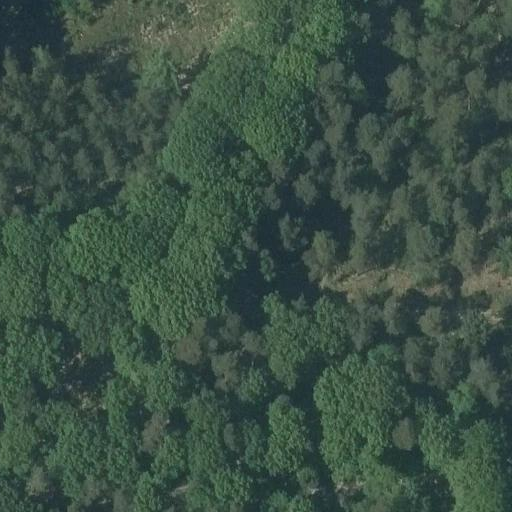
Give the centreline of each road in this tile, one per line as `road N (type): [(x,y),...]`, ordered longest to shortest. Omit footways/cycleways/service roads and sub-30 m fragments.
road 1 (track): [(0,492),(126,500),(511,493)]
road 2 (track): [(344,0),(160,307)]
road 3 (track): [(160,307),(511,316)]
road 4 (track): [(0,302),(160,307)]
